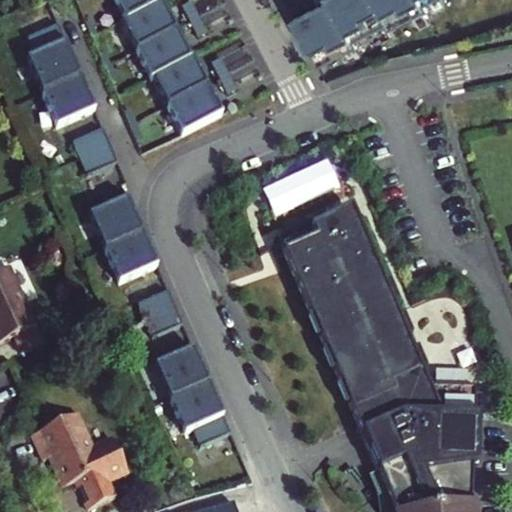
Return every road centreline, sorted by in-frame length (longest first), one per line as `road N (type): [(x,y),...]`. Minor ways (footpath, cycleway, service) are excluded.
road 1 (residential): [(289,511),(161,209),(184,170),(306,118)]
road 2 (residential): [(306,118),(383,90),(511,61)]
road 3 (residential): [(246,0),(306,118)]
